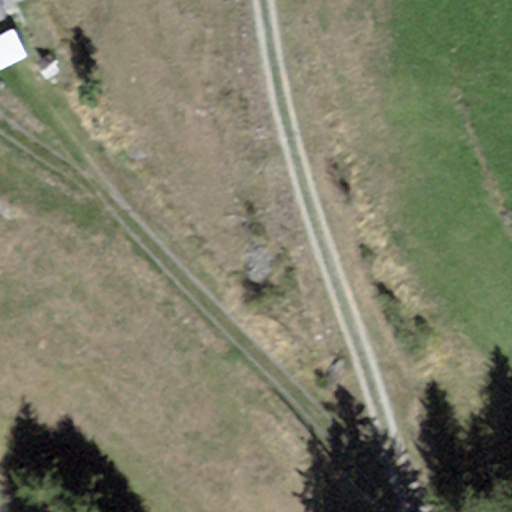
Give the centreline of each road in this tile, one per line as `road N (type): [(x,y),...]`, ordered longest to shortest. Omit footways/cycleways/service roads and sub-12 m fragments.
road 1 (track): [(36,81),(164,258),(356,455),(387,481),(409,481)]
road 2 (track): [(264,0),(285,121),(423,511)]
